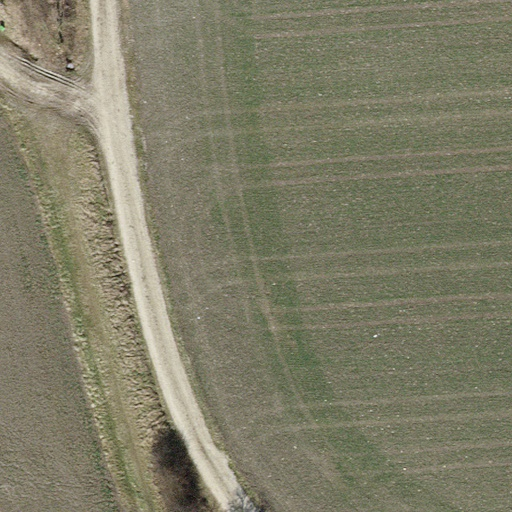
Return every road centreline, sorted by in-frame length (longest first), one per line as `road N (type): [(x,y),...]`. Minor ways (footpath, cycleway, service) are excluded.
road 1 (track): [(104,0),(115,116),(161,334),(211,457),(246,511)]
road 2 (track): [(115,116),(0,59)]
